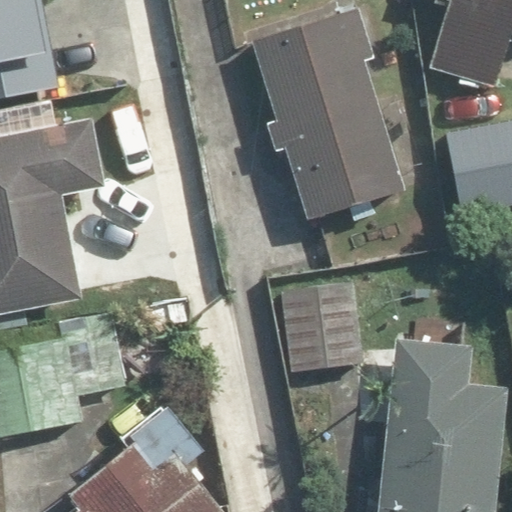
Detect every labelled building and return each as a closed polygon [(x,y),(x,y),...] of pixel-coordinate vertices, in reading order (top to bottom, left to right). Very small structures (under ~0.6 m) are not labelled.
[(0,0),(0,99),(76,88),(62,0),(0,0)] [(511,0),(458,0),(439,65),(506,85),(511,64),(511,0)] [(361,9),(263,38),(286,112),(273,116),(283,151),(296,147),(317,216),(416,186),(361,9)] [(511,122),(502,124),(511,190),(511,122)] [(511,192),(511,190),(502,124),(459,130),(469,199),(511,192)] [(102,135),(0,151),(0,332),(100,316),(80,197),(111,191),(102,135)] [(363,280),(289,287),(297,370),(371,363),(363,280)] [(420,340),(404,339),(397,470),(388,470),(385,511),(507,511),(511,429),(511,384),(480,382),(483,343),(450,341),(452,318),(421,317),(420,340)] [(220,511),(187,470),(206,455),(170,409),(131,440),(136,447),(69,501),(77,511),(220,511)]
